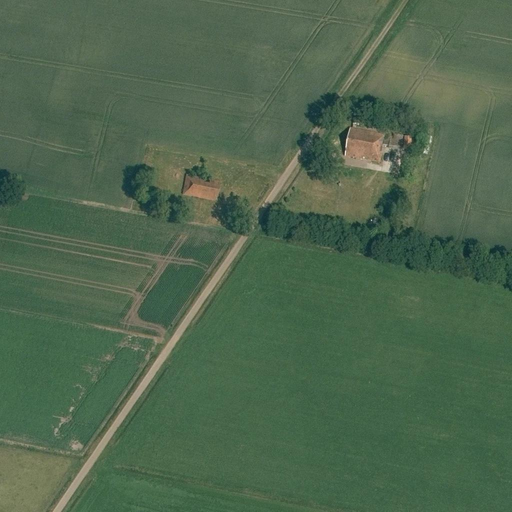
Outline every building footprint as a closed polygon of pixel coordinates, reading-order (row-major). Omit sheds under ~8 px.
[(385,138),(385,136),(349,129),(344,156),(380,163),(384,144),(385,138)] [(393,140),(385,138),(384,144),(403,148),(404,142),(403,142),(403,137),(394,135),(393,140)] [(412,139),(405,137),(403,150),(410,151),(412,139)] [(432,139),(424,137),(419,155),(427,157),(432,139)] [(218,197),(220,182),(210,180),(209,184),(203,183),(204,179),(186,175),(182,194),(214,201),(215,196),(218,197)] [(385,209),(399,210),(400,191),(386,191),(385,209)]
